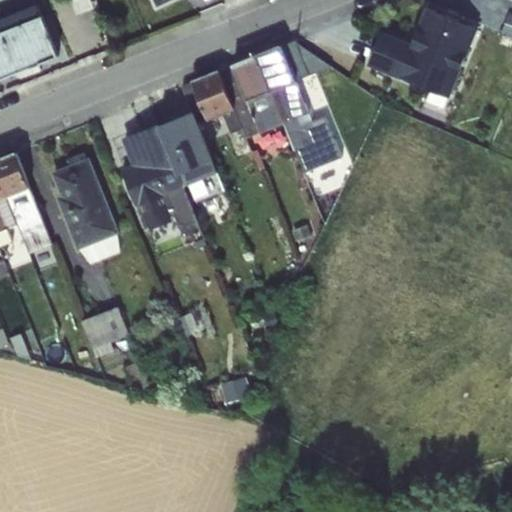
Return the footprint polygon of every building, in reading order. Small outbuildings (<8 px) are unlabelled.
[(364,65),(452,94),(477,21),(424,4),(412,40),(377,28),(364,65)] [(42,8),(0,27),(0,83),(63,54),(42,8)] [(258,130),(287,121),(298,153),(314,148),(302,114),(312,111),(300,75),(312,71),(299,34),(233,57),(258,130)] [(190,74),(199,116),(234,109),(226,67),(190,74)] [(186,181),(214,171),(193,108),(120,132),(129,161),(123,163),(145,228),(178,217),(180,223),(198,218),(186,181)] [(0,158),(0,178),(18,223),(30,252),(42,247),(44,246),(33,218),(42,215),(17,152),(0,158)] [(120,231),(90,157),(52,172),(61,193),(58,196),(78,248),(120,231)] [(0,230),(18,223),(0,178),(0,230)] [(97,346),(133,330),(120,302),(84,317),(97,346)]
